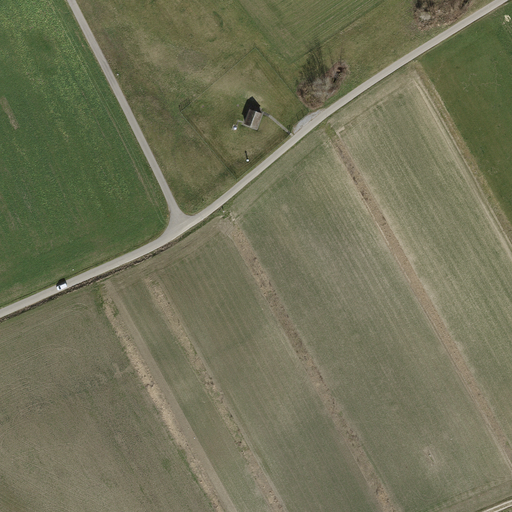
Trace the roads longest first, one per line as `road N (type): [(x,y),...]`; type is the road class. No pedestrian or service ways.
road 1 (track): [(503,0),(365,86),(184,229)]
road 2 (track): [(184,229),(71,0)]
road 3 (track): [(184,229),(0,314)]
